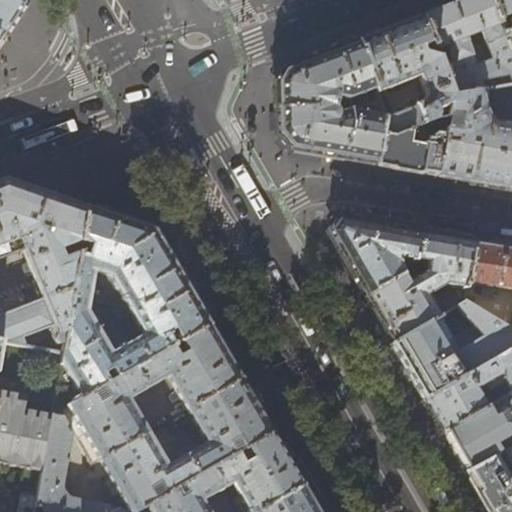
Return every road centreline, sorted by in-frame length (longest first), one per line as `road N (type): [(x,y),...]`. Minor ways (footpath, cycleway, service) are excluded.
road 1 (primary): [(406,511),(240,228)]
road 2 (residential): [(240,228),(318,187),(511,221)]
road 3 (secondary): [(157,78),(371,0)]
road 4 (primary): [(240,228),(157,78)]
road 5 (secondary): [(0,139),(157,78)]
